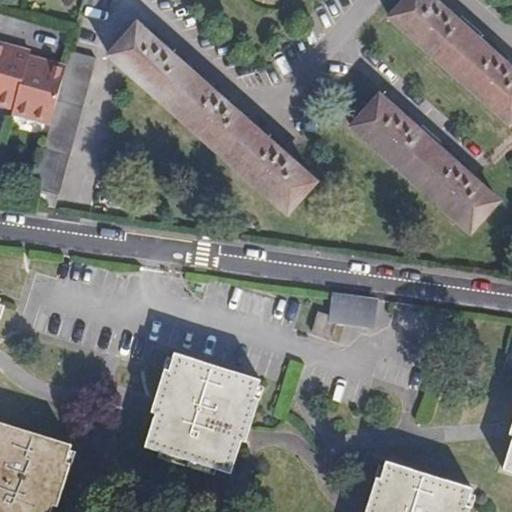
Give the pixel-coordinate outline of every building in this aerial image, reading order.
[(82,0),(79,12),(103,18),(108,0),(82,0)] [(511,77),(429,0),(411,0),(391,22),(506,130),(511,123),(511,77)] [(134,33),(105,65),(284,220),(312,188),(134,33)] [(47,133),(61,76),(47,72),(46,76),(37,74),(38,70),(24,67),(25,62),(11,58),(10,60),(0,57),(0,56),(0,55),(0,115),(11,118),(10,124),(47,133)] [(93,66),(65,60),(61,76),(47,133),(31,195),(58,201),(93,66)] [(381,98),(351,130),(468,237),(497,206),(381,98)] [(30,197),(27,209),(55,215),(58,203),(30,197)] [(316,319),(309,339),(325,343),(332,323),(316,319)] [(174,360),(142,452),(227,479),(258,387),(174,360)] [(0,426),(0,511),(49,511),(69,447),(0,426)] [(511,440),(501,478),(511,481),(511,440)] [(386,465),(369,511),(462,511),(469,490),(386,465)]
